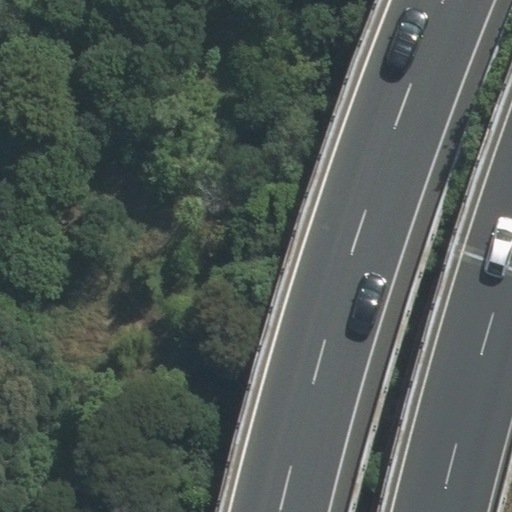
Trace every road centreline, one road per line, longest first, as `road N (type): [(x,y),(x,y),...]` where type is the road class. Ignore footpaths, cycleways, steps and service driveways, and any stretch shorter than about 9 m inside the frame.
road 1 (motorway): [(285,511),(331,328),(448,0)]
road 2 (motorway): [(443,511),(511,254)]
